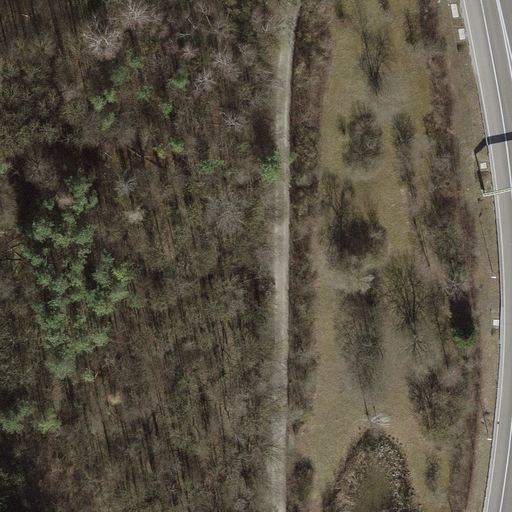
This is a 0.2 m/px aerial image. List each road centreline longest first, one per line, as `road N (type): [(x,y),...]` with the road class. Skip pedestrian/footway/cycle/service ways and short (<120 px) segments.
road 1 (track): [(292,0),(278,511)]
road 2 (motorway): [(489,0),(511,118)]
